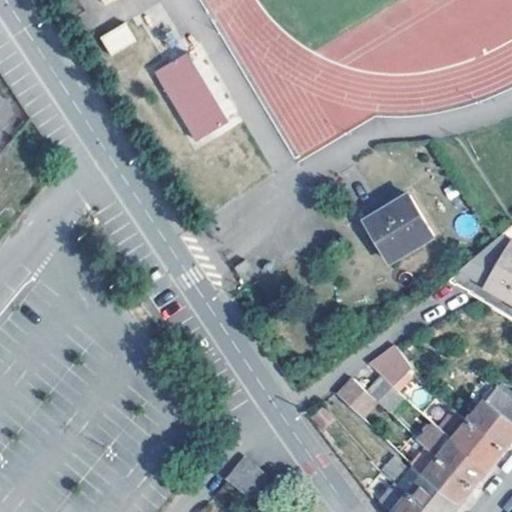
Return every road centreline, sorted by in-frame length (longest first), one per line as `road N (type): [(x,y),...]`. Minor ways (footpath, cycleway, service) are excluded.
road 1 (residential): [(101,145),(271,400)]
road 2 (residential): [(6,0),(101,145)]
road 3 (residential): [(101,145),(0,269)]
road 4 (residential): [(179,511),(271,400)]
road 5 (residential): [(271,400),(350,511)]
